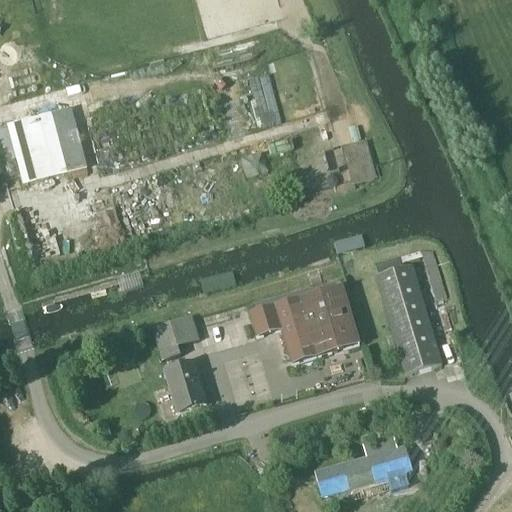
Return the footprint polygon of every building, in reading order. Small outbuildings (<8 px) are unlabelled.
[(52,118),(9,129),(24,187),(91,170),(76,112),(52,118)] [(365,144),(350,148),(358,178),(374,174),(365,144)] [(375,266),(375,268),(379,279),(376,279),(406,379),(442,368),(413,269),(403,271),(400,259),(375,266)] [(436,303),(447,300),(435,259),(424,262),(436,303)] [(342,290),(327,294),(250,317),(257,341),(282,333),(286,348),(283,354),(289,358),(292,367),(359,347),(342,290)] [(165,365),(182,360),(179,350),(200,344),(194,320),(154,330),(158,346),(165,365)] [(165,374),(178,416),(207,407),(194,365),(165,374)] [(401,452),(369,461),(376,485),(377,484),(377,485),(387,482),(390,494),(409,489),(406,477),(412,475),(405,451),(401,452)] [(317,476),(324,501),(377,485),(377,484),(376,485),(369,461),(363,463),(361,457),(345,462),(346,468),(317,476)] [(390,494),(380,497),(384,511),(421,511),(415,487),(409,489),(390,494)] [(346,506),(347,511),(384,511),(380,497),(370,499),(369,496),(356,499),(357,503),(346,506)]
